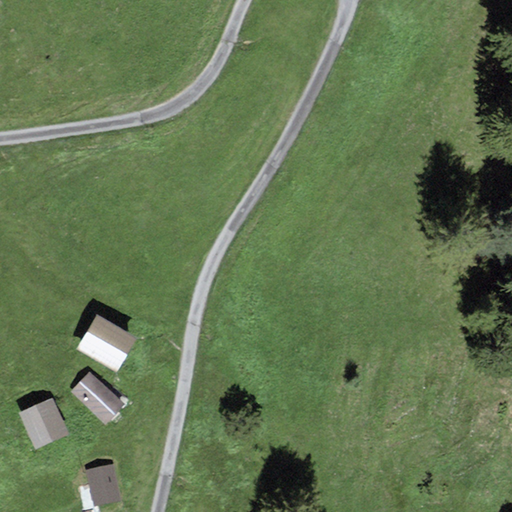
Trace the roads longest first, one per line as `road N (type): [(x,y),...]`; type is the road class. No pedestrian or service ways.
road 1 (track): [(159,511),(202,289),(316,77),(342,0)]
road 2 (track): [(245,0),(216,62),(160,114),(0,143)]
